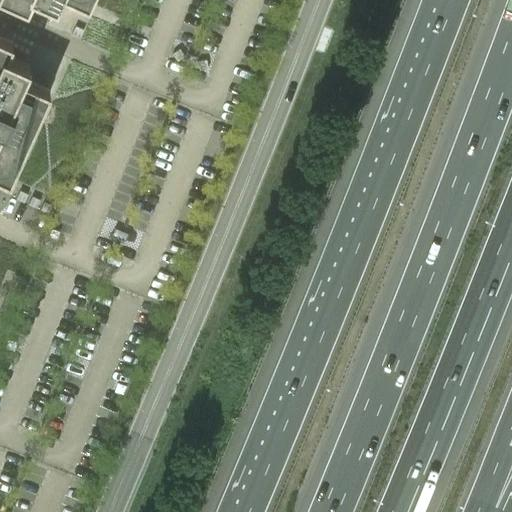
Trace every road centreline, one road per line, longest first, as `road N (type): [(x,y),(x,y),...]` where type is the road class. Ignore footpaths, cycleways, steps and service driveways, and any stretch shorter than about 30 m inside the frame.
road 1 (motorway): [(444,0),(240,511)]
road 2 (motorway): [(511,56),(330,511)]
road 3 (motorway): [(400,511),(511,236)]
